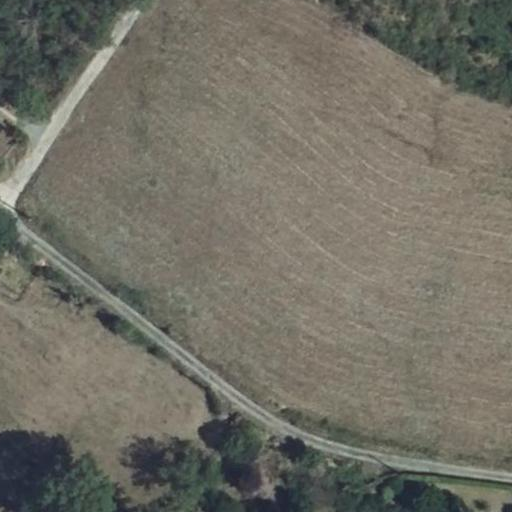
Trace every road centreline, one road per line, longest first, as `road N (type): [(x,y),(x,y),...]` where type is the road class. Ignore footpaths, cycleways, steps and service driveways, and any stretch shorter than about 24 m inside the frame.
road 1 (track): [(511,483),(363,459),(276,425),(0,217)]
road 2 (track): [(0,215),(149,0)]
